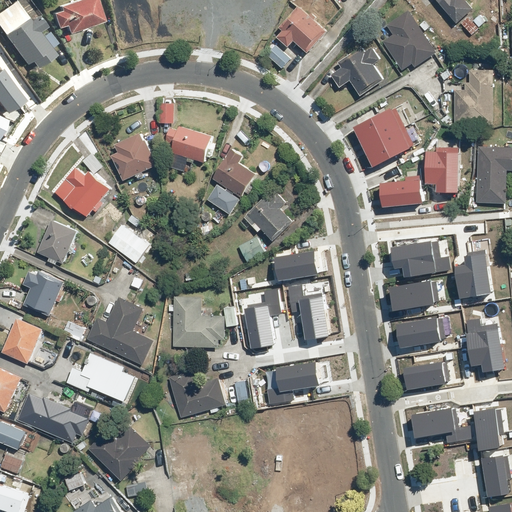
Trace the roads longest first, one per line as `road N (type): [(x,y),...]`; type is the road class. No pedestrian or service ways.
road 1 (residential): [(0,216),(49,129),(81,101),(159,72),(254,87),(310,128),(342,177),(381,406)]
road 2 (residential): [(381,406),(511,386)]
